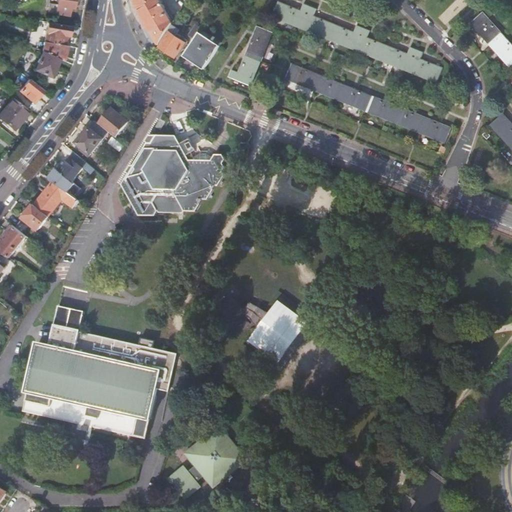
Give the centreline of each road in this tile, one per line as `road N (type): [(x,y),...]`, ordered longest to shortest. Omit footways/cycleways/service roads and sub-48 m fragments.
road 1 (residential): [(163,80),(447,191)]
road 2 (residential): [(397,0),(475,80),(477,115),(447,191)]
road 3 (tertiary): [(91,49),(75,88),(0,191)]
road 4 (tertiary): [(0,193),(112,66)]
